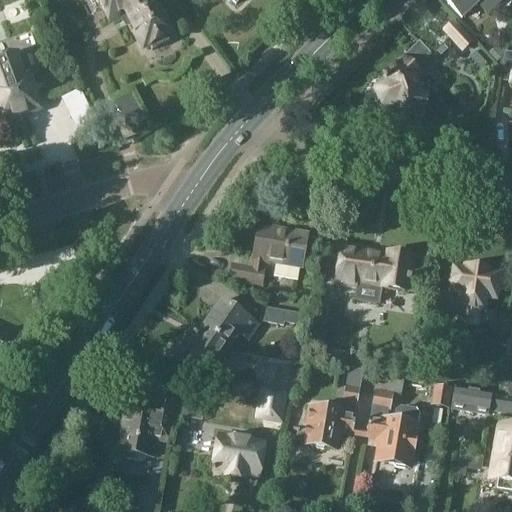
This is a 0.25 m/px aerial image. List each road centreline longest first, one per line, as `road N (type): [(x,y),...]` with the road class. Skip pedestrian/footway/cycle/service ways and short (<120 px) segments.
road 1 (secondary): [(0,475),(188,198)]
road 2 (residential): [(511,186),(287,150),(249,117)]
road 3 (residential): [(0,224),(148,180),(188,198)]
road 4 (secondary): [(249,117),(365,0)]
